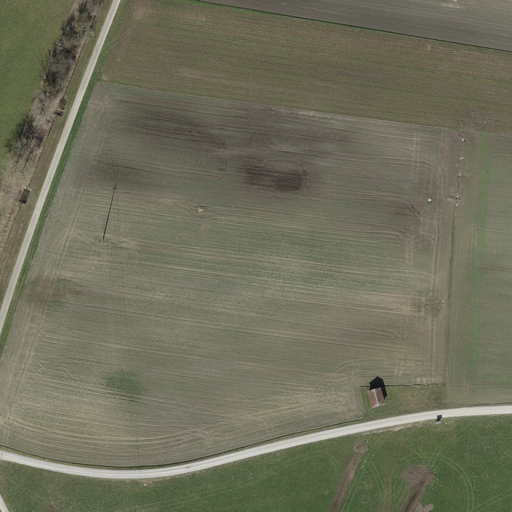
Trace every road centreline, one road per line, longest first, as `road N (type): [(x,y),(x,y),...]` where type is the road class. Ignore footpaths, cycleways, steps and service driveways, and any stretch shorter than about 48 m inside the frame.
road 1 (track): [(0,455),(147,474),(425,416),(511,411)]
road 2 (track): [(0,323),(115,0)]
road 3 (unknown): [(0,455),(43,487),(124,511)]
